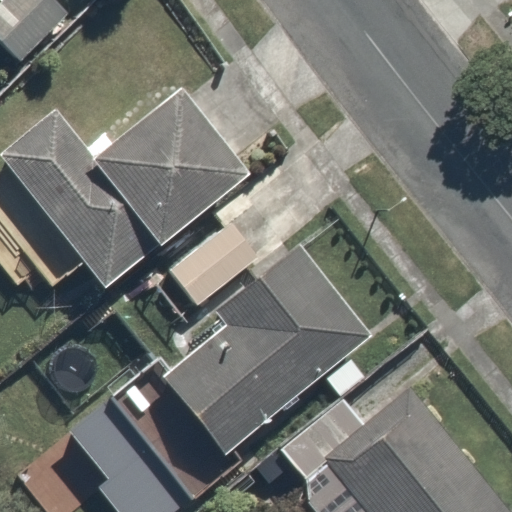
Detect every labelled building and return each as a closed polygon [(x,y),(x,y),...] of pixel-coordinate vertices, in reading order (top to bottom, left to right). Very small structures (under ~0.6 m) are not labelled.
[(81,11),(71,0),(0,0),(0,42),(19,65),(81,11)] [(96,277),(241,154),(176,78),(98,145),(57,97),(0,145),(0,268),(35,310),(86,266),(96,277)] [(266,252),(234,210),(166,262),(198,304),(266,252)] [(382,320),(303,229),(221,300),(231,312),(109,418),(164,481),(224,429),(238,445),(382,320)] [(507,511),(405,386),(374,412),(352,385),(271,450),(321,511),(507,511)]
